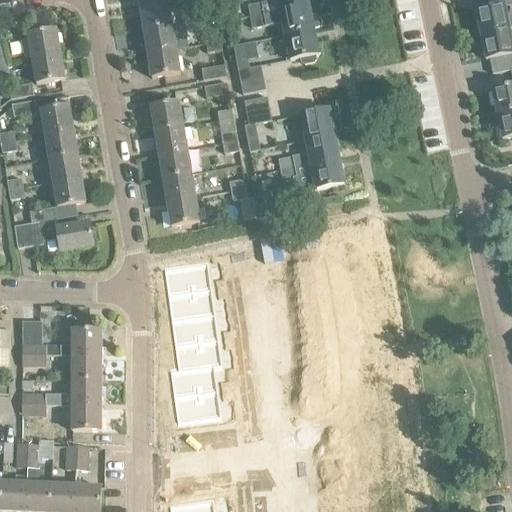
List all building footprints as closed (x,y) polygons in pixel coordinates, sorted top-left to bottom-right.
[(139,0),(142,14),(171,9),(169,0),(139,0)] [(214,0),(198,0),(200,9),(215,6),(214,0)] [(234,0),(219,0),(224,24),(226,24),(238,22),(234,0)] [(278,0),(279,2),(249,8),(252,20),(266,17),(310,8),(308,0),(278,0)] [(266,17),(252,20),(254,32),(268,29),(283,26),(286,37),(315,31),(321,30),(318,17),(312,18),(310,8),(266,17)] [(505,8),(476,14),(481,40),(511,33),(511,18),(508,20),(505,8)] [(171,9),(142,14),(145,36),(174,31),(171,9)] [(174,31),(145,36),(149,57),(178,53),(174,31)] [(320,56),(315,31),(286,37),(290,62),(300,60),(302,68),(318,64),(317,57),(320,56)] [(30,48),(22,50),(24,61),(32,60),(32,61),(61,57),(57,33),(28,37),(30,48)] [(511,33),(481,40),(486,62),(511,56),(511,33)] [(221,44),(219,34),(205,37),(207,47),(221,44)] [(0,68),(8,67),(4,43),(0,43),(0,68)] [(221,44),(207,47),(208,56),(223,54),(221,44)] [(241,85),(264,80),(261,68),(249,70),(245,46),(234,48),(241,85)] [(182,74),(178,53),(149,57),(153,79),(182,74)] [(61,57),(32,61),(36,85),(65,81),(61,57)] [(0,78),(10,77),(8,67),(0,68),(0,78)] [(204,83),(227,79),(225,67),(201,71),(204,83)] [(264,80),(241,85),(243,97),(266,92),(264,80)] [(206,101),(230,97),(228,85),(204,89),(206,101)] [(9,90),(11,101),(11,102),(34,98),(32,86),(9,90)] [(511,89),(493,93),(498,117),(511,114),(511,89)] [(247,116),(270,111),(267,99),(244,104),(247,116)] [(37,115),(35,103),(12,107),(14,119),(37,115)] [(156,133),(185,128),(181,104),(152,109),(156,133)] [(45,137),(74,132),(70,108),(41,113),(45,137)] [(272,123),(270,111),(247,116),(249,128),(272,123)] [(219,124),(234,122),(232,112),(217,114),(219,124)] [(331,112),(302,117),(292,119),(297,144),(307,142),(336,136),(331,112)] [(511,114),(498,117),(503,141),(511,139),(511,114)] [(189,152),(185,128),(156,133),(160,157),(189,152)] [(74,132),(45,137),(49,161),(78,156),(74,132)] [(2,147),(16,144),(15,135),(0,137),(2,147)] [(237,135),(222,138),(223,147),(239,144),(237,135)] [(307,142),(310,155),(270,164),(273,175),(281,173),(341,161),(336,136),(307,142)] [(18,154),(16,144),(2,147),(3,156),(18,154)] [(239,144),(223,147),(225,157),(240,154),(239,144)] [(193,176),(189,152),(160,157),(164,181),(193,176)] [(82,180),(78,156),(49,161),(53,185),(82,180)] [(346,186),(341,161),(281,173),(283,185),(293,183),(296,196),(346,186)] [(197,200),(193,176),(164,181),(168,205),(197,200)] [(82,180),(53,185),(57,209),(86,204),(82,180)] [(24,191),(22,182),(8,184),(10,194),(24,191)] [(232,194),(247,192),(245,182),(230,185),(232,194)] [(26,201),(24,191),(10,194),(11,203),(26,201)] [(247,192),(232,194),(233,204),(241,203),(248,201),(247,192)] [(197,200),(168,205),(172,228),(200,224),(197,200)] [(56,210),(31,214),(33,226),(40,225),(58,221),(56,211),(56,210)] [(33,226),(14,229),(18,251),(35,248),(39,248),(43,247),(40,225),(33,226)] [(90,226),(60,231),(58,231),(58,232),(61,253),(94,247),(90,226)] [(324,281),(378,273),(380,263),(375,262),(373,246),(327,252),(329,269),(319,270),(320,281),(324,281)] [(213,291),(210,263),(164,270),(168,297),(213,291)] [(248,291),(262,289),(259,265),(245,267),(248,291)] [(378,273),(324,281),(327,307),(334,306),(334,308),(382,301),(379,286),(383,284),(378,273)] [(240,288),(238,276),(230,277),(232,289),(240,288)] [(232,289),(230,277),(222,278),(224,290),(232,289)] [(240,288),(232,289),(233,300),(241,299),(240,288)] [(232,289),(224,290),(225,301),(233,300),(232,289)] [(213,291),(168,297),(172,323),(216,316),(213,291)] [(305,324),(329,320),(327,307),(304,310),(305,324)] [(220,342),(216,316),(172,323),(175,348),(220,342)] [(331,334),(329,320),(305,324),(307,338),(331,334)] [(339,359),(393,352),(395,341),(390,340),(387,324),(342,330),(342,332),(335,333),(339,359)] [(239,339),(247,338),(245,326),(237,327),(239,339)] [(239,339),(237,327),(229,328),(231,340),(239,339)] [(61,348),(61,359),(73,359),(103,359),(103,334),(73,334),(73,348),(61,348)] [(247,338),(239,339),(240,350),(248,349),(247,338)] [(240,350),(239,339),(231,340),(232,351),(240,350)] [(178,370),(171,371),(171,374),(224,366),(220,342),(175,348),(178,370)] [(41,348),(23,348),(23,358),(47,358),(47,348),(41,348)] [(393,352),(339,359),(342,385),(349,384),(349,386),(397,379),(393,364),(398,362),(393,352)] [(47,358),(23,358),(23,369),(47,369),(47,358)] [(73,359),(73,384),(103,384),(103,359),(73,359)] [(224,369),(224,366),(171,374),(174,399),(219,393),(216,370),(224,369)] [(23,371),(21,386),(44,389),(46,374),(23,371)] [(254,388),(252,376),(244,377),(246,389),(254,388)] [(244,377),(236,378),(238,390),(246,389),(244,377)] [(73,398),(47,398),(47,409),(73,409),(103,409),(103,384),(73,384),(73,398)] [(316,402),(332,400),(340,399),(338,386),(315,389),(316,402)] [(254,388),(246,389),(247,401),(255,400),(254,388)] [(246,389),(238,390),(239,402),(247,401),(246,389)] [(219,393),(174,399),(178,426),(223,420),(219,393)] [(47,398),(23,398),(23,409),(47,409),(47,398)] [(332,400),(316,402),(309,403),(311,417),(334,414),(332,400)] [(348,438),(403,431),(404,420),(400,420),(397,404),(351,410),(351,412),(345,413),(348,438)] [(47,409),(23,409),(23,419),(46,419),(47,409)] [(103,409),(73,409),(73,434),(103,434),(103,409)] [(407,442),(403,431),(348,438),(352,464),(358,464),(358,466),(406,459),(403,443),(407,442)] [(329,436),(239,443),(240,458),(319,452),(320,460),(331,460),(329,436)] [(40,448),(39,464),(52,465),(54,444),(40,444),(40,448)] [(28,471),(29,448),(19,447),(18,470),(28,471)] [(29,448),(28,471),(38,472),(39,464),(40,448),(29,448)] [(69,450),(68,473),(78,474),(79,451),(69,450)] [(89,451),(79,451),(78,474),(88,474),(89,451)] [(320,482),(344,479),(342,466),(318,469),(320,482)] [(28,487),(26,511),(51,511),(53,488),(43,488),(39,488),(39,472),(38,472),(28,471),(28,479),(27,487),(28,487)] [(16,486),(4,486),(2,511),(26,511),(28,487),(27,487),(28,479),(16,478),(16,486)] [(344,479),(320,482),(322,496),(346,493),(344,479)] [(355,511),(400,511),(411,511),(412,500),(408,499),(405,483),(359,489),(360,491),(353,492),(355,511)] [(67,489),(53,488),(51,511),(75,511),(77,490),(67,489)] [(88,490),(77,490),(75,511),(101,511),(103,491),(88,490)] [(216,511),(214,500),(170,507),(170,511),(216,511)]
